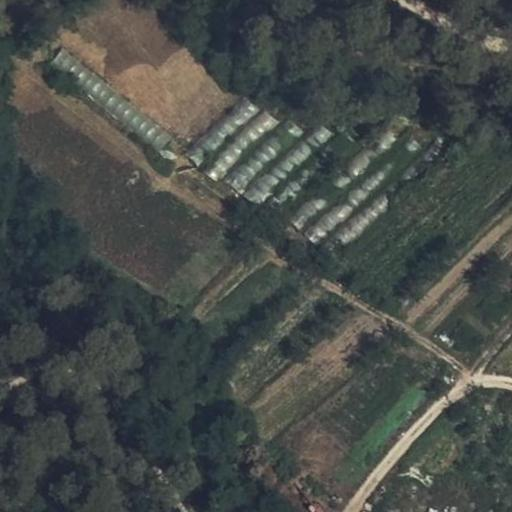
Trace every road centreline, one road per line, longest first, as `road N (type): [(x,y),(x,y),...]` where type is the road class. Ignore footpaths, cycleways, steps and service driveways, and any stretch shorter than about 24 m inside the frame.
road 1 (track): [(511,328),(391,459),(354,511)]
road 2 (track): [(395,0),(511,52)]
